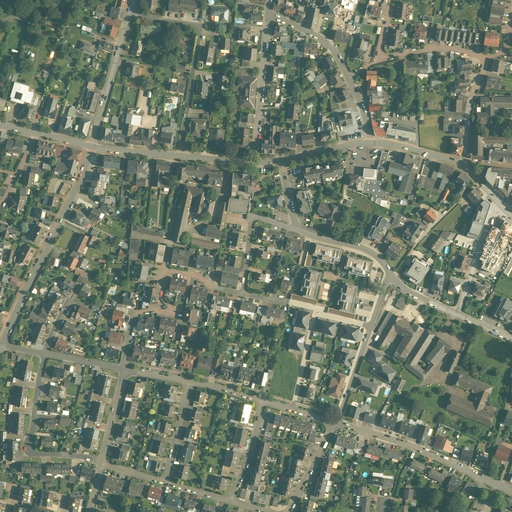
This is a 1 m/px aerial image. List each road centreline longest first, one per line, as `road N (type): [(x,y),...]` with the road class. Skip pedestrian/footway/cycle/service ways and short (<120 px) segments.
road 1 (tertiary): [(91,146),(0,347)]
road 2 (residential): [(129,15),(201,25),(180,156)]
road 3 (residential): [(336,422),(427,451),(500,486)]
road 4 (residential): [(44,353),(33,451),(102,462)]
road 5 (residential): [(268,15),(255,162)]
road 6 (residential): [(129,15),(91,146)]
road 7 (residential): [(392,276),(479,181)]
road 8 (residential): [(296,227),(253,217),(244,293)]
